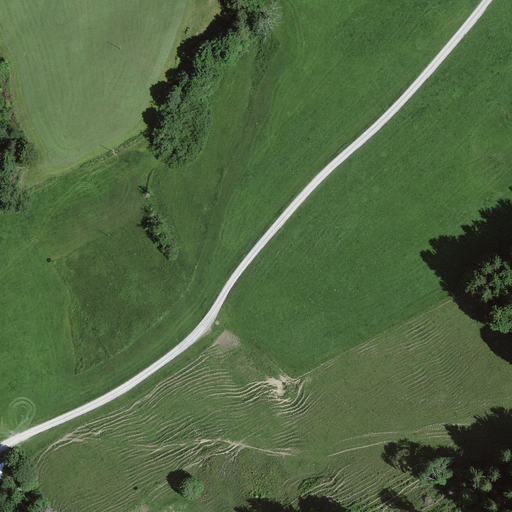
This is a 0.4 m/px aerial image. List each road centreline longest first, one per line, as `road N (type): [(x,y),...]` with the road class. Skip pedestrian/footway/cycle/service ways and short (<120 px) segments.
road 1 (track): [(0,450),(107,397),(180,347),(305,192),(378,124),(486,0)]
road 2 (track): [(511,417),(313,461),(206,438),(153,447),(31,434)]
